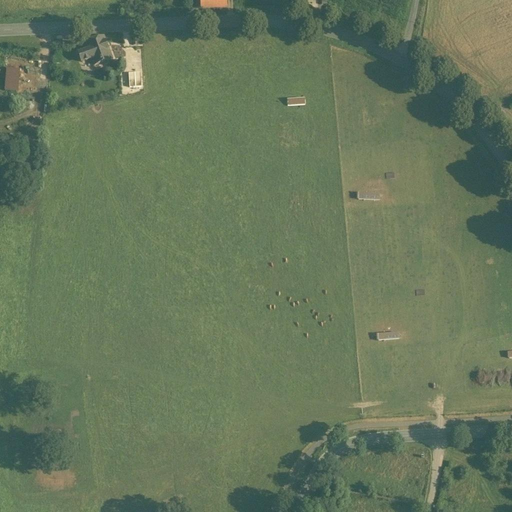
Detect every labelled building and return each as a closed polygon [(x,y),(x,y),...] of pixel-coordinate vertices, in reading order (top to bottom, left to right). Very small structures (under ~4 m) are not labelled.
[(227,0),(200,0),(201,10),(227,9),(227,0)] [(112,60),(104,38),(86,44),(87,47),(88,47),(89,51),(95,67),(112,60)] [(126,60),(137,59),(136,47),(125,48),(126,60)] [(22,71),(29,71),(29,67),(42,68),(43,61),(23,60),(22,71)] [(8,69),(7,92),(21,92),(22,69),(8,69)] [(130,74),(131,87),(143,87),(143,73),(130,74)]
